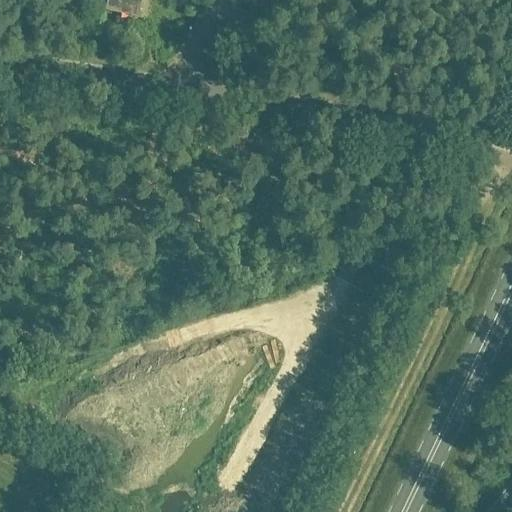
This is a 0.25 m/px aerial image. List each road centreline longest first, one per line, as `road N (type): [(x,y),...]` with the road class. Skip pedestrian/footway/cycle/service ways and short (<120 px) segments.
road 1 (track): [(0,380),(333,263),(362,262),(487,195)]
road 2 (unclassified): [(511,138),(0,58)]
road 3 (track): [(487,195),(485,221),(342,511)]
road 4 (primary): [(402,511),(511,285)]
road 5 (track): [(341,280),(229,483)]
road 6 (track): [(352,263),(341,280),(301,301),(177,341)]
